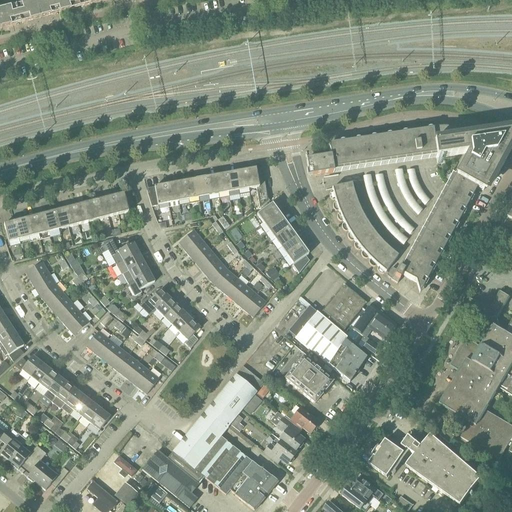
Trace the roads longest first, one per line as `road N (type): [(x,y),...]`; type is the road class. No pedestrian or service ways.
road 1 (secondary): [(281,126),(426,99),(511,120)]
road 2 (secondary): [(511,97),(425,88),(279,110)]
road 3 (residential): [(291,511),(425,323)]
road 4 (secondary): [(279,110),(136,134),(63,156)]
road 5 (secondary): [(63,156),(281,126)]
road 6 (residential): [(248,346),(176,274),(149,229),(130,170)]
road 7 (residential): [(134,416),(29,322),(0,265)]
road 8 (residential): [(425,323),(511,169)]
road 9 (unclassified): [(134,416),(176,435),(248,346)]
road 10 (residential): [(0,203),(130,170)]
road 11 (unclassified): [(248,346),(333,245)]
road 12 (residential): [(333,245),(303,204),(281,126)]
road 13 (residential): [(53,511),(134,416)]
road 14 (residential): [(130,170),(250,149)]
road 15 (residential): [(145,27),(265,6)]
road 16 (residential): [(425,323),(333,245)]
